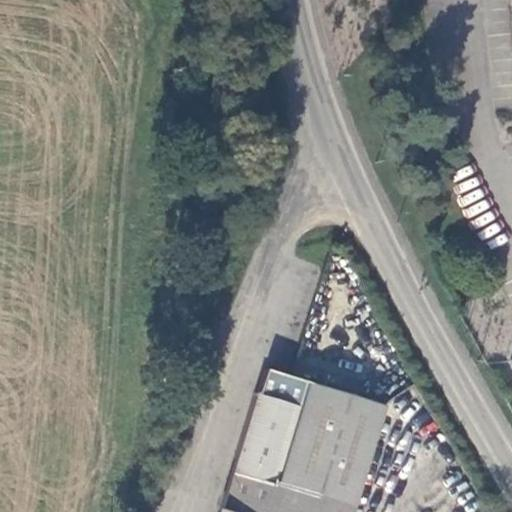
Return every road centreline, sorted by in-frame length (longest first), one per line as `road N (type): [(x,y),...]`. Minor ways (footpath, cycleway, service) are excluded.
road 1 (unclassified): [(340,155),(287,216),(190,511)]
road 2 (unclassified): [(340,155),(511,477)]
road 3 (unclassified): [(294,0),(340,155)]
